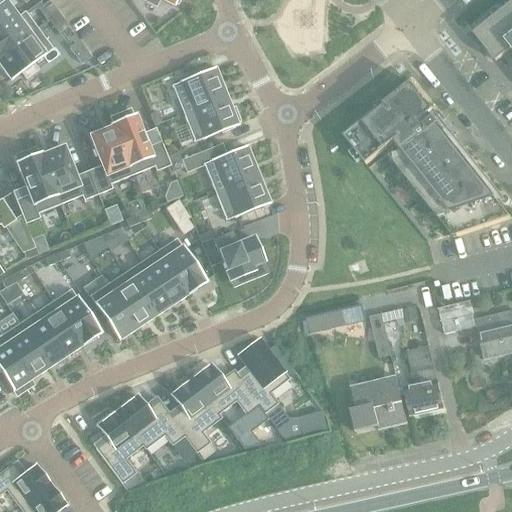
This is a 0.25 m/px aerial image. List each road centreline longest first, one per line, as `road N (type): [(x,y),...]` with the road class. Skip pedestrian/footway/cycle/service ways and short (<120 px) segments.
road 1 (residential): [(288,115),(301,256),(289,293),(258,319),(85,387),(27,426)]
road 2 (residential): [(511,437),(453,462),(240,511)]
road 3 (residential): [(0,122),(227,37)]
road 4 (unknown): [(288,115),(88,217)]
road 5 (primary): [(511,474),(337,511)]
road 6 (residential): [(511,148),(410,28)]
road 7 (residential): [(410,28),(288,115)]
